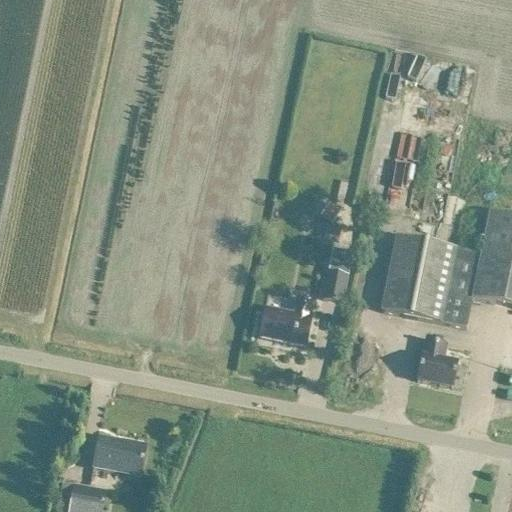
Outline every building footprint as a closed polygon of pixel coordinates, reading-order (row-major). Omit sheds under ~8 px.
[(476,60),(478,48),(433,41),(431,53),(476,60)] [(341,183),(332,198),(347,207),(356,192),(341,183)] [(385,295),(381,315),(466,332),(472,303),(511,310),(511,218),(490,214),(481,257),(397,240),(385,295)] [(352,255),(333,251),(322,302),(341,306),(352,255)] [(266,311),(261,341),(305,350),(311,320),(309,320),(312,305),(296,302),(294,316),(266,311)] [(423,359),(422,359),(417,384),(452,391),(457,366),(443,363),(446,348),(426,344),(423,359)] [(509,385),(508,355),(497,355),(498,385),(509,385)] [(93,472),(140,481),(146,449),(145,449),(145,450),(116,445),(117,443),(99,440),(93,472)] [(62,488),(57,511),(101,511),(104,495),(62,488)]
